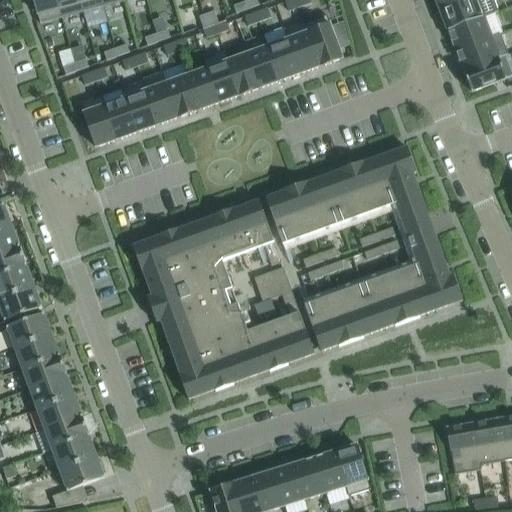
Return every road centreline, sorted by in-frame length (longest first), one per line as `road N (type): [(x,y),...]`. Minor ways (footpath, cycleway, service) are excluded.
road 1 (residential): [(148,467),(397,398),(511,378)]
road 2 (residential): [(58,221),(148,467)]
road 3 (residential): [(428,93),(511,332)]
road 4 (residential): [(0,62),(58,221)]
road 5 (residential): [(286,136),(428,93)]
road 6 (residential): [(58,221),(189,170)]
